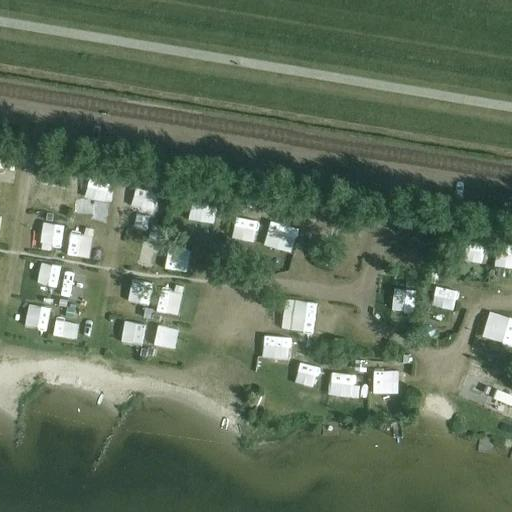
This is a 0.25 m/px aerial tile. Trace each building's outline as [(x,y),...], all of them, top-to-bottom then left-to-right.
[(69,195),(66,217),(87,219),(90,197),(69,195)] [(206,215),(205,233),(230,234),(231,216),(206,215)] [(266,252),(275,230),(260,224),(252,246),(266,252)] [(57,232),(56,258),(82,259),(83,233),(57,232)] [(308,263),(315,242),(288,233),(281,254),(308,263)] [(296,278),(302,265),(287,258),(281,271),(296,278)] [(74,303),(78,274),(54,271),(50,299),(74,303)] [(101,309),(104,285),(82,283),(79,306),(101,309)] [(151,288),(146,310),(165,315),(170,293),(151,288)] [(410,297),(407,319),(430,322),(433,299),(410,297)] [(302,308),(303,332),(326,331),(326,308),(302,308)] [(48,313),(43,334),(68,340),(72,319),(48,313)] [(76,322),(72,338),(90,342),(94,327),(76,322)] [(139,352),(162,355),(164,333),(141,331),(139,352)] [(186,366),(189,337),(169,335),(167,364),(186,366)] [(305,368),(305,346),(279,345),(278,367),(305,368)] [(308,389),(331,397),(339,375),(315,367),(308,389)] [(135,372),(132,393),(155,396),(158,375),(135,372)] [(389,403),(415,404),(416,380),(389,380),(389,403)] [(105,404),(106,382),(85,381),(84,403),(105,404)] [(346,382),(346,403),(371,403),(370,382),(346,382)] [(511,423),(511,391),(500,419),(511,423)] [(362,414),(356,402),(342,409),(347,421),(362,414)]
